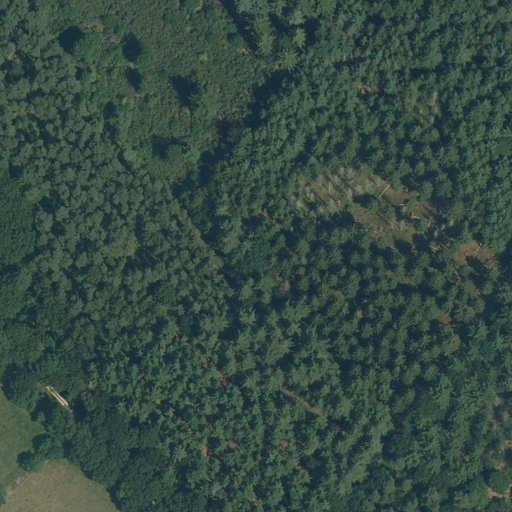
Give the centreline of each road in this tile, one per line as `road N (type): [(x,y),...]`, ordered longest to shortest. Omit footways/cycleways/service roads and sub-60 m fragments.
road 1 (track): [(511,276),(340,511)]
road 2 (track): [(0,336),(161,511)]
